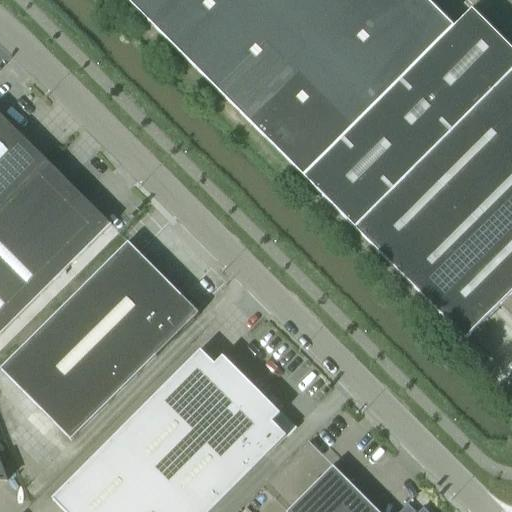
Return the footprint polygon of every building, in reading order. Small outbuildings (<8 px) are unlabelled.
[(125,0),(304,179),(454,30),(424,0),(125,0)] [(352,227),(511,67),(511,51),(472,12),(454,30),(304,179),(352,227)] [(511,67),(352,227),(464,341),(511,293),(511,67)] [(0,212),(49,164),(0,115),(0,212)] [(49,164),(0,212),(0,336),(111,226),(49,164)] [(128,244),(0,371),(71,442),(199,315),(128,244)] [(201,352),(52,501),(63,511),(212,511),(287,438),(281,432),(289,424),(223,358),(215,366),(201,352)] [(410,511),(408,509),(404,511),(376,511),(333,468),(288,511),(410,511)]
